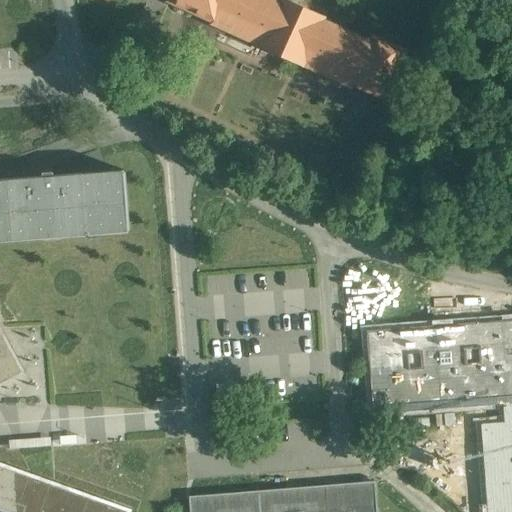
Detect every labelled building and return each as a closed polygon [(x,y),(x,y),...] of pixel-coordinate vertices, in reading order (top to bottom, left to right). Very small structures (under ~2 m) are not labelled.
[(328,18),(293,3),(290,9),(269,0),(172,0),(169,7),(363,94),(364,91),(390,102),(410,56),(376,42),(374,47),(325,26),(328,18)] [(0,239),(86,233),(87,236),(129,232),(124,170),(54,176),(53,172),(42,173),(43,177),(0,180),(0,239)] [(502,321),(369,332),(369,331),(367,331),(373,414),(511,403),(511,320),(502,321)] [(19,329),(20,348),(43,347),(42,328),(19,329)] [(0,511),(127,511),(128,511),(0,466),(0,392),(25,377),(0,336),(0,511)] [(22,357),(32,375),(48,366),(38,348),(22,357)] [(34,397),(50,392),(43,373),(27,378),(34,397)] [(376,511),(374,482),(190,497),(190,511),(376,511)]
